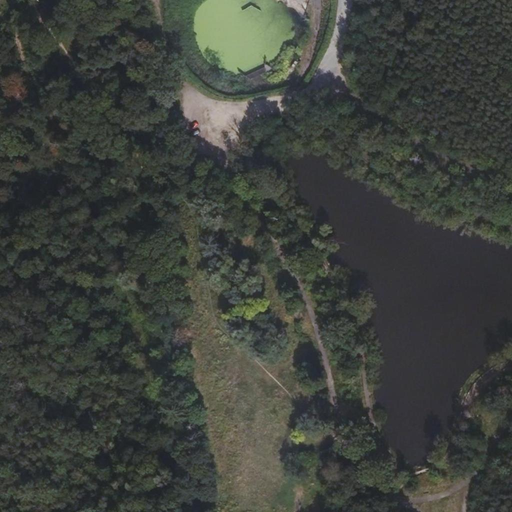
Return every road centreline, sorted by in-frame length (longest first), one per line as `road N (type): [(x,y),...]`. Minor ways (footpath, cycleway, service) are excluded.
road 1 (unclassified): [(157,0),(181,83),(208,104),(240,110),(296,97),(315,84),(328,65),(344,0)]
road 2 (track): [(328,65),(380,118),(511,182)]
